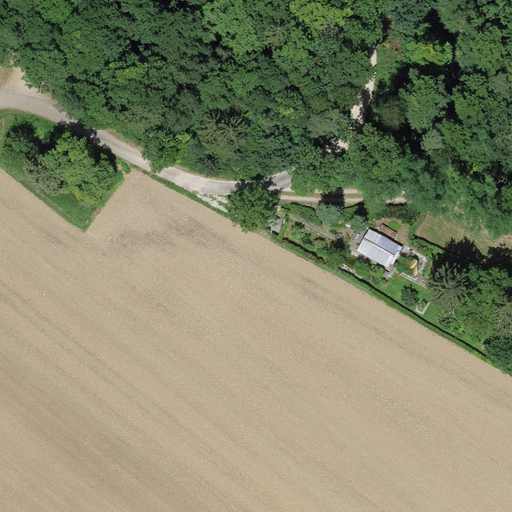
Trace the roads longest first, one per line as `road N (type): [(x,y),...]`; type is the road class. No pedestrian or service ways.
road 1 (track): [(0,62),(31,105),(98,138),(210,185),(266,186),(340,141),(367,92),(365,36),(345,0)]
road 2 (track): [(266,186),(457,195),(511,210)]
